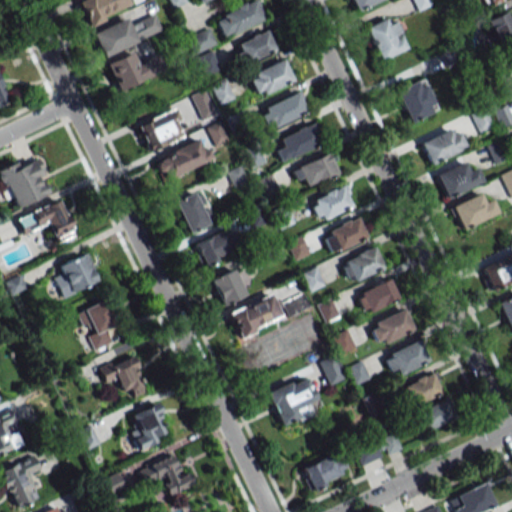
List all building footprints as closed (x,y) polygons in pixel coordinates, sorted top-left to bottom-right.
[(77,0),(76,1),(86,25),(130,6),(127,0),(77,0)] [(262,20),(254,0),(253,0),(212,17),(219,37),(262,20)] [(348,0),(354,11),(377,0),(348,0)] [(511,35),(511,19),(503,8),(483,25),(500,46),(511,35)] [(159,32),(152,15),(126,25),(124,19),(90,33),(100,56),(159,32)] [(405,49),(391,16),(364,27),(377,60),(405,49)] [(193,54),(213,44),(206,28),(185,39),(193,54)] [(274,49),(266,30),(234,45),(242,63),(274,49)] [(133,50),(105,64),(118,90),(146,76),(133,50)] [(195,58),(204,76),(219,69),(209,51),(195,58)] [(246,76),(255,96),(291,79),(281,58),(246,76)] [(435,110),(421,78),(393,90),(407,122),(435,110)] [(219,105),(233,97),(223,80),(209,88),(219,105)] [(265,129),(305,113),(297,92),(257,109),(265,129)] [(511,122),(511,119),(504,104),(490,111),(499,129),(511,122)] [(468,114),(477,132),(491,125),(483,108),(468,114)] [(146,151),(183,135),(172,109),(135,124),(146,151)] [(226,139),(215,122),(204,129),(214,146),(226,139)] [(279,162),(321,141),(312,122),(277,139),(280,146),(273,150),(279,162)] [(463,148),(454,127),(418,142),(427,164),(463,148)] [(152,159),(162,181),(209,159),(199,137),(152,159)] [(484,145),(493,164),(504,159),(495,140),(484,145)] [(337,171),(328,152),(290,169),(298,189),(337,171)] [(0,167),(0,183),(10,209),(44,195),(37,176),(43,174),(37,158),(16,167),(14,162),(0,167)] [(433,175),(443,197),(479,181),(469,159),(433,175)] [(248,183),(238,165),(224,172),(233,190),(248,183)] [(277,190),(268,174),(254,181),(263,198),(277,190)] [(317,222),(353,203),(342,183),(306,202),(317,222)] [(186,232),(211,221),(198,190),(172,201),(186,232)] [(460,230),(493,212),(482,190),(449,208),(460,230)] [(58,200),(14,218),(21,235),(47,225),(54,242),(72,235),(58,200)] [(320,233),(329,253),(364,237),(355,217),(320,233)] [(191,243),(201,266),(233,253),(223,230),(191,243)] [(381,268),(373,247),(338,262),(347,282),(381,268)] [(86,254),(56,264),(60,276),(54,278),(60,295),(96,283),(86,254)] [(511,279),(511,264),(507,254),(479,268),(490,291),(511,279)] [(208,280),(220,306),(243,296),(231,269),(208,280)] [(396,297),(386,278),(353,295),(363,315),(396,297)] [(268,324),(258,300),(227,312),(236,336),(268,324)] [(91,350),(109,343),(104,329),(113,325),(103,301),(75,312),(82,330),(83,330),(91,350)] [(366,325),(375,346),(411,330),(401,309),(366,325)] [(381,356),(390,377),(428,360),(419,339),(381,356)] [(327,385),(343,378),(332,354),(316,362),(327,385)] [(97,366),(101,383),(115,379),(119,391),(128,389),(130,397),(144,393),(133,356),(97,366)] [(344,368),(352,385),(367,378),(359,361),(344,368)] [(398,387),(407,406),(438,393),(430,374),(398,387)] [(264,392),(279,427),(317,410),(302,376),(264,392)] [(409,413),(416,432),(450,419),(443,401),(409,413)] [(128,431),(136,449),(168,435),(154,403),(129,414),(135,427),(128,431)] [(0,412),(0,452),(21,443),(15,430),(8,434),(4,426),(12,422),(7,409),(0,412)] [(77,430),(83,448),(95,444),(90,426),(77,430)] [(378,438),(384,455),(400,449),(394,433),(378,438)] [(359,466),(380,457),(372,441),(352,451),(359,466)] [(299,470),(310,490),(346,472),(335,451),(299,470)] [(173,453),(136,469),(142,485),(159,478),(167,496),(187,487),(173,453)] [(26,477),(38,471),(30,456),(0,469),(0,481),(12,508),(35,497),(26,477)] [(451,511),(479,511),(493,506),(483,482),(445,499),(451,511)]
